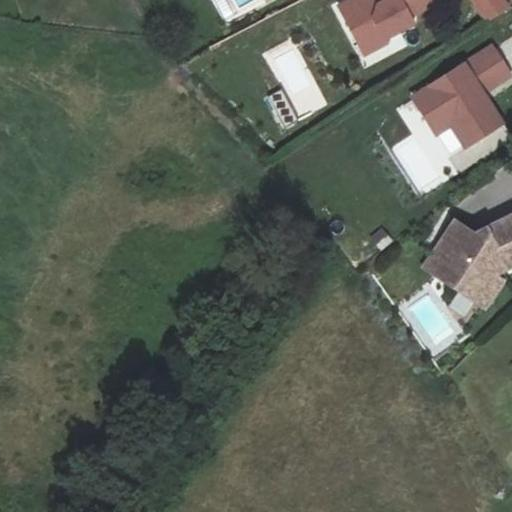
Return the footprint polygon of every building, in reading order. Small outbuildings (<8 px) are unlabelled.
[(385,40),(383,36),(412,22),(408,14),(437,0),(380,0),(376,2),(375,0),(352,0),(340,6),(362,51),(385,40)] [(505,0),(471,0),(487,22),(510,7),(505,0)] [(437,135),(451,126),(465,147),(505,121),(486,93),(511,76),(492,46),(413,97),(437,135)] [(282,90),(268,98),(284,127),(299,119),(282,90)] [(440,135),(448,155),(459,150),(452,131),(440,135)] [(454,220),(423,267),(486,309),(510,269),(511,267),(511,215),(476,234),(454,220)]
